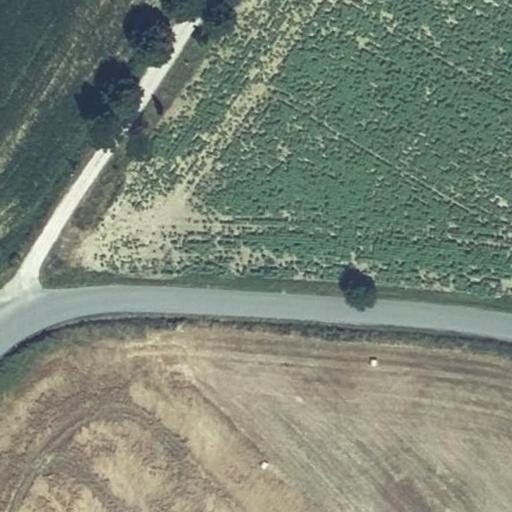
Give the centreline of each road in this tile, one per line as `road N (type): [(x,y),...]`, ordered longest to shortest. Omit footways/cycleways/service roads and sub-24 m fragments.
road 1 (tertiary): [(511,333),(163,301),(50,310),(0,340)]
road 2 (track): [(21,325),(16,302),(32,256),(198,0)]
